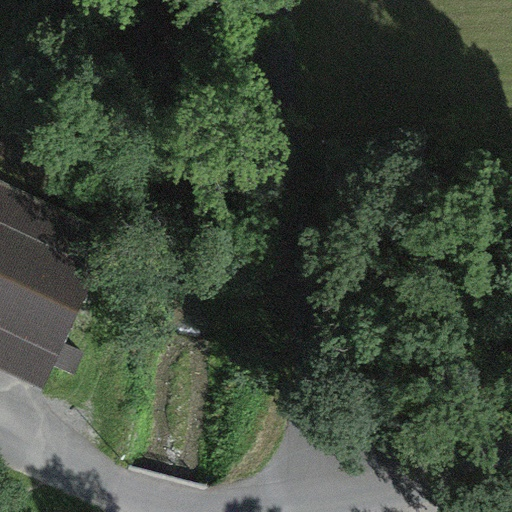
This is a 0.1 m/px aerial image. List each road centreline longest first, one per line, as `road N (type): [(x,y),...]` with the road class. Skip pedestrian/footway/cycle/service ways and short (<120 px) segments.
road 1 (track): [(281,0),(277,110),(293,511)]
road 2 (unclassified): [(154,511),(0,457)]
road 3 (unclassified): [(511,466),(373,511)]
